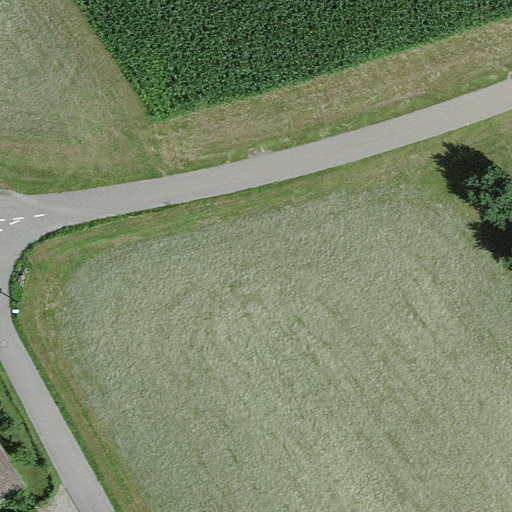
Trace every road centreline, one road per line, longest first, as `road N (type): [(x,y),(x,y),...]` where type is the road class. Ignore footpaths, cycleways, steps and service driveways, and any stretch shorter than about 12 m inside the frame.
road 1 (unclassified): [(0,220),(349,145),(511,87)]
road 2 (track): [(98,511),(0,342)]
